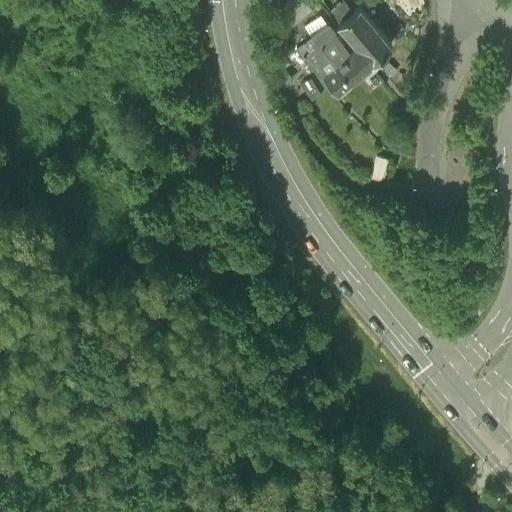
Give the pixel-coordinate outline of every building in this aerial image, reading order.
[(372,68),(392,50),(359,12),(338,31),(356,52),(357,51),(372,68)] [(319,16),(309,29),(317,36),(327,22),(319,16)] [(328,29),(312,40),(351,88),(372,68),(357,51),(356,52),(349,59),(334,39),(328,29)] [(337,101),(351,88),(312,40),(297,52),(302,59),(337,101)] [(302,59),(297,52),(284,63),(292,72),(299,65),(298,64),(302,59)] [(283,94),(293,88),(279,68),(270,75),(283,94)] [(383,189),(388,166),(376,164),(372,187),(383,189)]
